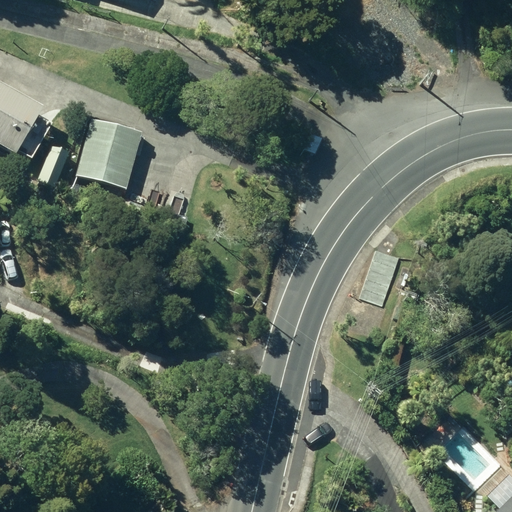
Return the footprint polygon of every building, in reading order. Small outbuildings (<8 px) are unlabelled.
[(0,91),(0,149),(10,156),(37,113),(0,91)] [(73,179),(124,194),(141,137),(89,122),(73,179)] [(67,157),(49,150),(34,185),(52,193),(67,157)] [(358,299),(381,307),(398,259),(375,251),(358,299)] [(511,511),(511,499),(499,511),(511,511)]
